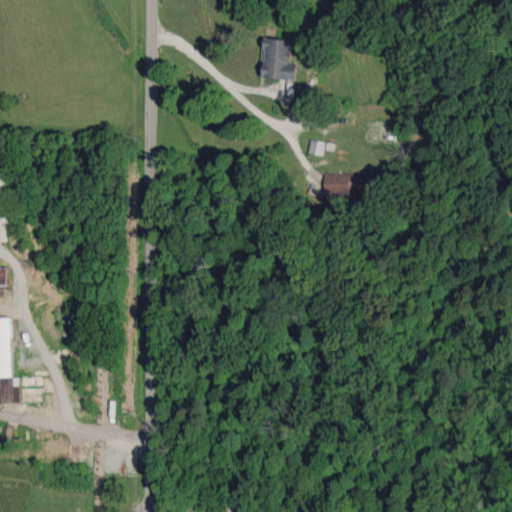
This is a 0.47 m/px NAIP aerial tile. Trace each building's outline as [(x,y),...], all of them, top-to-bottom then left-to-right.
[(292,39),(265,38),(264,78),(296,79),(297,62),(291,62),(292,39)] [(326,142),(311,139),(309,152),(323,155),(326,142)] [(372,172),(325,173),(325,195),(373,194),(372,172)] [(6,175),(0,175),(0,241),(9,241),(6,175)] [(0,317),(0,403),(21,403),(20,377),(14,377),(12,317),(0,317)]
